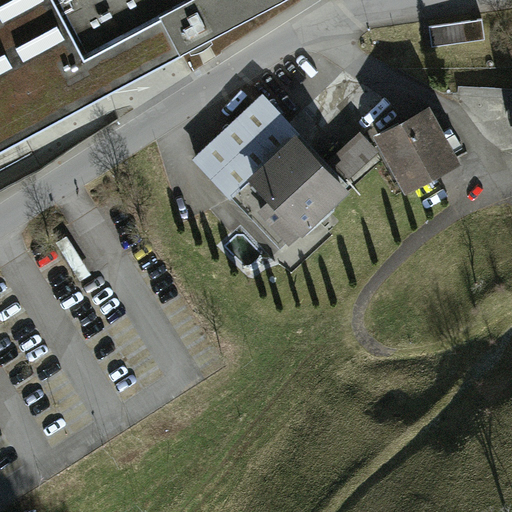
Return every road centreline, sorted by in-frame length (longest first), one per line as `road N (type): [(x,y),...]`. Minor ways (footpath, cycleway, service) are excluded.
road 1 (unclassified): [(0,223),(315,24),(357,7),(413,0)]
road 2 (track): [(499,163),(485,192),(394,261),(360,302),(358,325),(366,344),(397,354),(441,348),(511,306)]
road 3 (unknown): [(124,413),(170,385),(180,368),(67,180)]
road 4 (unknown): [(10,216),(124,413)]
